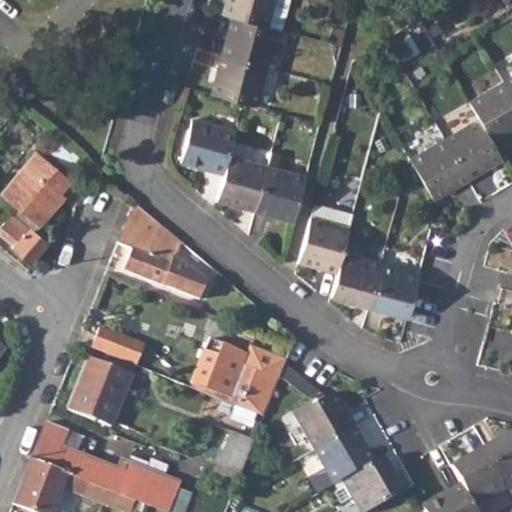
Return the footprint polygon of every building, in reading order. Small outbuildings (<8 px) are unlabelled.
[(224,0),(221,13),(231,16),(265,25),(272,0),(224,0)] [(272,0),(265,25),(275,28),(280,29),(287,0),(272,0)] [(265,25),(231,16),(221,54),(255,63),(264,66),(275,28),(265,25)] [(255,63),(221,54),(210,93),(254,105),(264,66),(255,63)] [(511,73),(501,80),(511,98),(511,73)] [(511,98),(501,80),(467,100),(477,118),(490,140),(511,126),(511,98)] [(234,130),(191,118),(179,160),(222,172),(227,155),(234,130)] [(477,118),(443,138),(466,177),(500,157),(490,140),(477,118)] [(443,138),(408,158),(431,197),(466,177),(443,138)] [(60,141),(49,154),(69,170),(79,158),(60,141)] [(34,151),(1,192),(21,209),(14,218),(10,214),(0,226),(0,233),(13,244),(11,247),(28,261),(43,244),(32,235),(63,197),(58,193),(69,181),(34,151)] [(266,165),(227,155),(222,172),(215,199),(253,210),(266,165)] [(304,176),(266,165),(253,210),(292,220),(304,176)] [(309,217),(347,227),(351,212),(313,202),(309,217)] [(159,228),(127,217),(116,244),(130,249),(122,269),(199,299),(206,282),(173,259),(180,242),(160,226),(159,228)] [(347,227),(309,217),(297,261),(336,271),(341,251),(347,227)] [(380,261),(341,251),(336,271),(329,295),(368,305),(380,261)] [(419,271),(380,261),(368,305),(407,315),(419,271)] [(245,325),(266,334),(269,327),(247,319),(245,325)] [(97,327),(88,348),(134,366),(143,345),(97,327)] [(187,387),(227,403),(235,406),(255,414),(262,417),(284,360),(258,349),(246,354),(208,339),(187,387)] [(87,357),(66,409),(109,426),(130,374),(87,357)] [(334,392),(294,414),(314,449),(354,427),(334,392)] [(255,414),(235,406),(230,420),(250,429),(255,414)] [(66,431),(45,423),(30,461),(135,501),(148,506),(159,510),(164,511),(184,511),(191,494),(177,488),(179,482),(120,459),(117,469),(75,453),(61,447),(66,431)] [(354,427),(314,449),(333,484),(342,479),(373,462),(354,427)] [(511,430),(484,446),(506,486),(511,482),(511,430)] [(61,447),(75,453),(81,437),(66,431),(61,447)] [(252,440),(231,432),(215,472),(236,481),(252,440)] [(484,446),(449,466),(459,483),(472,506),(506,486),(484,446)] [(373,462),(342,479),(360,511),(364,511),(401,492),(382,457),(373,462)] [(130,511),(135,501),(30,461),(12,506),(28,511),(52,511),(64,482),(70,485),(68,493),(118,511),(130,511)] [(459,483),(420,505),(423,511),(475,511),(472,506),(459,483)] [(130,511),(146,511),(148,506),(135,501),(130,511)]
